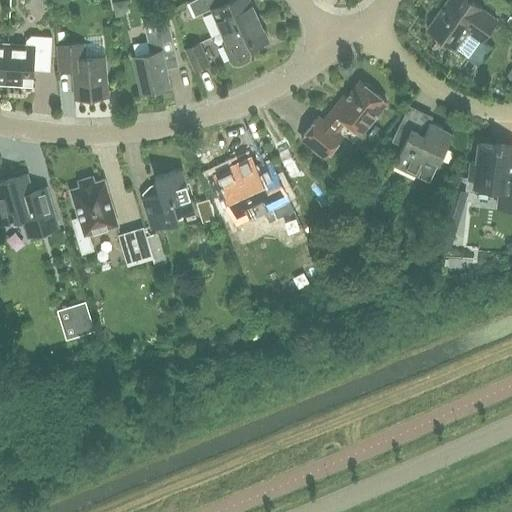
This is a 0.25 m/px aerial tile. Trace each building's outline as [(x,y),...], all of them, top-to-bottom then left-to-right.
[(229,0),(224,2),(222,0),(192,0),(189,2),(195,16),(212,9),(222,32),(257,16),(249,0),(229,0)] [(470,0),(447,0),(447,1),(427,29),(455,48),(469,58),(481,40),(497,19),(471,1),(470,0)] [(231,61),(245,55),(243,52),(268,40),(257,16),(222,32),(227,42),(223,44),(231,61)] [(169,87),(162,55),(175,52),(170,26),(168,21),(164,18),(143,22),(145,32),(150,52),(133,56),(141,93),(169,87)] [(50,71),(52,36),(32,35),(26,40),(26,45),(8,44),(5,84),(33,85),(34,70),(50,71)] [(85,58),(83,43),(57,46),(60,70),(74,69),(76,99),(106,96),(104,56),(85,58)] [(195,70),(208,64),(199,43),(186,49),(195,70)] [(360,133),(386,101),(360,80),(340,105),(338,104),(323,122),(318,117),(301,138),(325,157),(342,136),(336,132),(345,121),(360,133)] [(430,182),(453,133),(429,122),(424,134),(400,123),(391,141),(402,146),(393,165),(430,182)] [(496,146),(478,144),(476,163),(470,162),(468,179),(474,179),(474,182),(488,184),(488,188),(499,189),(498,206),(511,207),(511,179),(511,172),(511,145),(497,144),(496,146)] [(260,176),(251,158),(235,165),(237,170),(216,180),(222,192),(220,193),(223,200),(225,199),(229,207),(234,218),(261,205),(269,221),(294,210),(275,169),(260,176)] [(151,228),(183,219),(181,213),(194,209),(181,169),(155,177),(158,187),(153,188),(155,194),(142,198),(151,228)] [(58,227),(51,203),(46,186),(31,190),(27,174),(0,182),(0,222),(0,224),(22,217),(28,236),(58,227)] [(94,182),(93,180),(89,177),(81,180),(79,184),(80,187),(70,190),(79,218),(73,220),(82,251),(92,248),(88,234),(118,225),(104,179),(94,182)] [(456,231),(458,225),(465,201),(463,201),(466,192),(458,184),(445,230),(456,233),(456,231)] [(128,264),(152,257),(146,237),(143,228),(120,235),(128,264)] [(146,237),(152,257),(155,267),(166,263),(157,234),(146,237)] [(95,330),(86,300),(73,304),(82,334),(95,330)]
